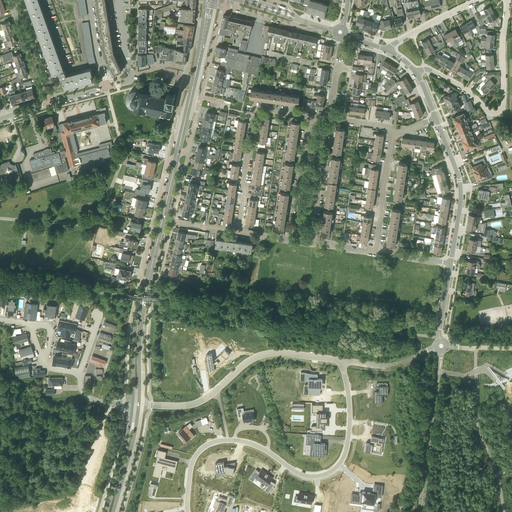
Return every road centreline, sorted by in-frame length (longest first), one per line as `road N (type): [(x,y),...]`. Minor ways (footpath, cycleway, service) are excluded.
road 1 (residential): [(343,360),(348,435),(336,467),(307,476),(250,443),(212,442),(191,463),(187,511)]
road 2 (residential): [(149,405),(195,404),(266,353),(343,360)]
road 3 (residential): [(415,73),(434,72),(488,113),(498,110),(505,96),(505,0)]
road 4 (residential): [(237,230),(256,111),(308,118)]
road 5 (residential): [(178,152),(187,149),(219,15),(226,5),(237,8)]
road 6 (residential): [(76,226),(97,218),(122,162),(106,87)]
road 7 (secondary): [(178,152),(209,0)]
road 8 (residential): [(437,118),(459,180),(450,263)]
road 9 (residential): [(176,157),(167,161),(141,275),(147,282)]
